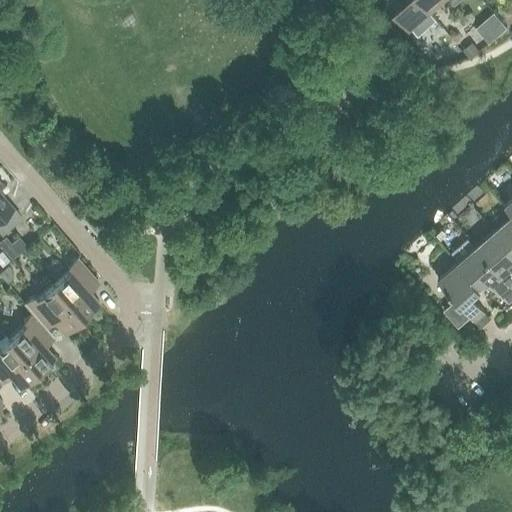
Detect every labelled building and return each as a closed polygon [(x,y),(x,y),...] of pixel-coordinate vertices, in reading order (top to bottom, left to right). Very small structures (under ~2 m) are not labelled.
[(429,10),(420,0),(389,0),(388,1),(410,26),(429,10)] [(420,0),(429,10),(440,0),(420,0)] [(494,12),(476,28),(489,43),(507,27),(494,12)] [(455,40),(447,47),(456,58),(464,52),(463,50),(455,40)] [(473,42),(463,50),(464,52),(470,59),(480,51),(473,42)] [(0,218),(13,207),(0,191),(0,187),(4,184),(0,179),(0,218)] [(511,212),(494,228),(511,247),(511,212)] [(443,228),(436,233),(440,239),(447,233),(443,228)] [(511,247),(494,228),(476,244),(511,285),(511,265),(508,262),(511,258),(511,247)] [(12,242),(4,249),(12,258),(20,251),(12,242)] [(511,285),(476,244),(457,260),(480,286),(489,278),(509,301),(511,298),(511,285)] [(71,268),(54,283),(82,315),(99,300),(86,286),(96,278),(77,257),(68,265),(71,268)] [(457,260),(438,276),(456,297),(444,308),(458,324),(471,314),(481,326),(491,317),(471,294),(480,286),(457,260)] [(8,264),(0,271),(0,274),(7,282),(12,277),(13,270),(8,264)] [(25,302),(33,312),(43,323),(52,316),(65,330),(82,315),(54,283),(37,297),(34,294),(25,302)] [(26,323),(9,337),(38,370),(55,355),(42,340),(51,332),(43,323),(33,312),(23,320),(26,323)] [(462,328),(459,331),(466,339),(477,329),(471,323),(463,330),(462,328)] [(0,377),(8,370),(21,385),(38,370),(9,337),(0,345),(0,377)]
